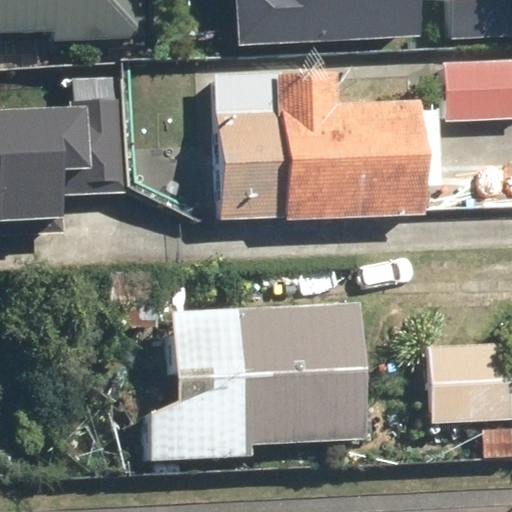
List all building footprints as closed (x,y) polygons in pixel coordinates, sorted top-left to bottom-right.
[(0,0),(0,46),(133,42),(132,0),(0,0)] [(227,0),(229,48),(410,40),(408,0),(227,0)] [(511,0),(439,0),(442,40),(511,36),(511,0)] [(437,124),(511,119),(511,60),(434,65),(437,124)] [(276,224),(415,218),(410,102),(329,105),(328,77),(274,79),(274,74),(206,77),(212,222),(276,219),(276,224)] [(0,236),(56,234),(54,198),(115,195),(110,97),(56,100),(57,111),(0,113),(0,236)] [(243,451),(358,444),(349,305),(162,316),(168,403),(138,418),(141,466),(243,460),(243,451)] [(422,425),(511,422),(509,345),(420,348),(422,425)]
